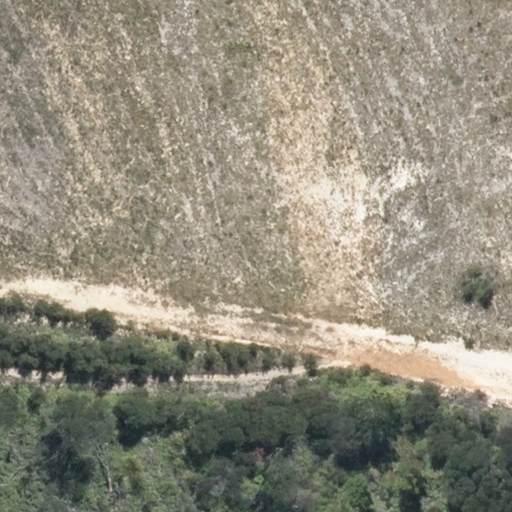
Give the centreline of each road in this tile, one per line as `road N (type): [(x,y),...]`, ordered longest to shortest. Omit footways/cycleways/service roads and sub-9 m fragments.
road 1 (track): [(511,437),(312,330),(0,294)]
road 2 (track): [(312,330),(129,375),(0,370)]
